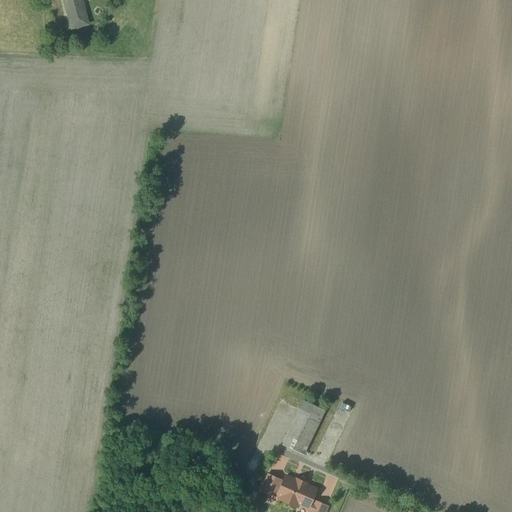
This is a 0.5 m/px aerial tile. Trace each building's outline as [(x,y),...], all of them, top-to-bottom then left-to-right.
[(65,0),(72,28),(88,24),(81,0),(65,0)] [(305,401),(283,445),(303,454),(325,410),(305,401)] [(281,480),(268,475),(262,489),(275,494),(275,493),(280,481),(281,480)] [(297,481),(286,476),(283,483),(280,481),(275,493),(281,496),(280,498),(297,506),(298,503),(311,509),(314,503),(311,501),(316,489),(305,485),(306,483),(297,479),(297,481)] [(204,511),(207,504),(191,500),(187,511),(204,511)] [(325,511),(328,507),(314,501),(311,509),(309,511),(325,511)]
